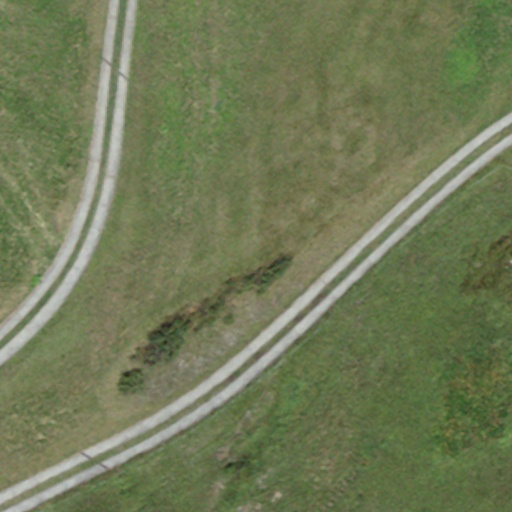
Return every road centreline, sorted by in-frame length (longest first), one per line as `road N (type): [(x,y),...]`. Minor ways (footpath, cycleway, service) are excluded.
road 1 (track): [(21,511),(243,386),(481,163),(511,145)]
road 2 (track): [(130,0),(100,228),(79,277),(0,362)]
